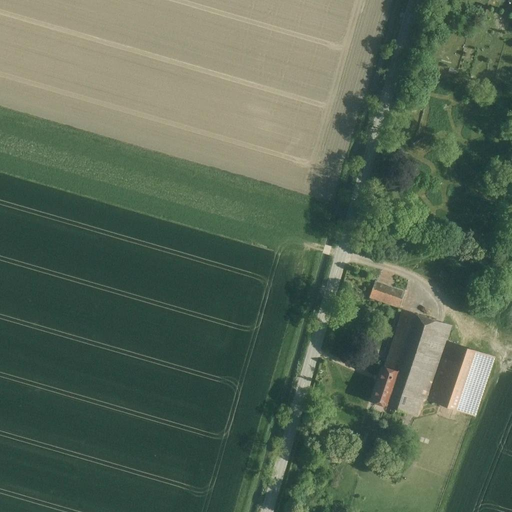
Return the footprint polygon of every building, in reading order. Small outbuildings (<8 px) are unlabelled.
[(405,289),(377,279),(370,297),(399,307),(405,289)] [(407,310),(390,366),(401,369),(392,405),(422,414),(426,399),(432,401),(446,355),(456,325),(407,310)] [(456,358),(446,355),(432,401),(476,412),(490,369),(473,364),(477,352),(460,347),(456,358)] [(390,366),(384,364),(379,381),(374,398),(374,401),(391,406),(392,405),(401,369),(390,366)] [(361,394),(374,398),(379,381),(367,376),(361,394)]
